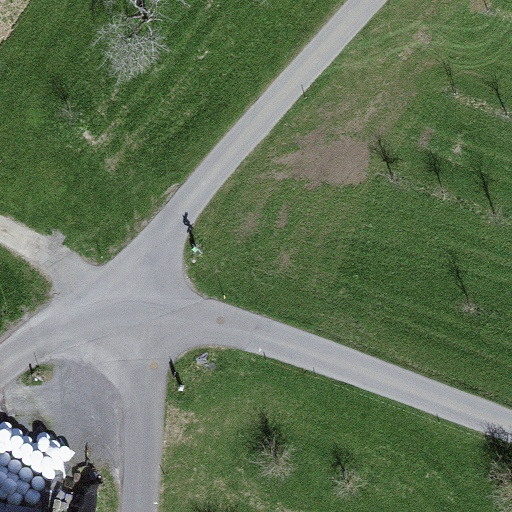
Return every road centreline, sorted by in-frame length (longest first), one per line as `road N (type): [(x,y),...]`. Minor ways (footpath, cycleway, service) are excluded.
road 1 (unclassified): [(511,409),(267,327),(125,310)]
road 2 (unclassified): [(154,511),(125,310)]
road 3 (unclassified): [(125,310),(45,339),(0,380)]
road 4 (track): [(125,310),(0,239)]
